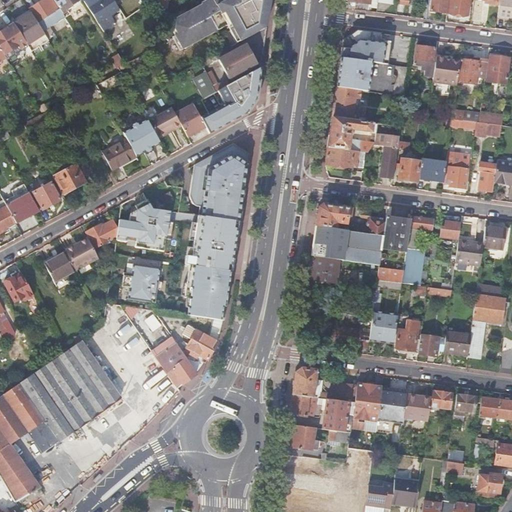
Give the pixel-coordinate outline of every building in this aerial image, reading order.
[(43,34),(46,39),(51,36),(41,20),(44,19),(45,20),(50,17),(51,20),(55,18),(52,14),(55,12),(47,0),(42,0),(29,8),(38,23),(37,23),(43,34)] [(53,0),(61,12),(80,0),(53,0)] [(86,0),(84,2),(97,23),(119,9),(112,0),(86,0)] [(143,0),(147,5),(153,14),(163,7),(163,8),(166,8),(167,1),(166,0),(143,0)] [(207,0),(202,3),(203,5),(177,18),(175,29),(178,34),(175,36),(183,49),(228,25),(227,23),(231,20),(234,25),(235,28),(233,29),(236,33),(232,35),(236,43),(266,27),(263,21),(267,19),(264,13),(268,11),(266,6),(269,4),(267,0),(207,0)] [(348,1),(347,0),(343,0),(343,8),(353,10),(348,1)] [(368,12),(369,0),(347,0),(348,1),(353,10),(368,12)] [(431,0),(430,11),(446,14),(446,13),(448,0),(431,0)] [(449,0),(448,13),(467,16),(468,0),(449,0)] [(511,0),(498,0),(498,5),(497,17),(511,19),(511,0)] [(117,23),(126,18),(122,10),(113,14),(117,23)] [(30,13),(13,23),(13,24),(26,44),(26,45),(31,51),(48,41),(46,39),(43,34),(37,23),(30,13)] [(164,18),(156,20),(163,30),(164,18)] [(0,49),(2,53),(5,51),(10,48),(15,45),(21,41),(11,25),(9,22),(0,27),(0,49)] [(19,51),(21,50),(20,48),(26,44),(13,24),(11,25),(21,41),(15,45),(16,48),(17,47),(19,51)] [(260,64),(266,27),(236,43),(215,54),(229,79),(255,65),(260,64)] [(371,62),(387,65),(390,45),(379,44),(380,33),(356,30),(342,41),(340,58),(371,62)] [(180,51),(183,49),(175,36),(172,37),(180,51)] [(26,58),(33,54),(31,51),(26,45),(26,44),(20,48),(21,50),(26,58)] [(414,60),(426,61),(432,62),(434,49),(416,46),(414,60)] [(6,60),(8,62),(16,74),(24,69),(14,54),(9,57),(6,60)] [(459,62),(456,83),(476,85),(477,78),(484,79),(487,61),(479,60),(479,62),(476,62),(476,59),(473,59),(473,56),(460,55),(459,60),(459,62)] [(432,70),(431,82),(456,85),(456,83),(459,62),(450,61),(450,58),(434,56),(433,62),(432,70)] [(508,73),(509,59),(489,56),(487,71),(486,82),(506,85),(508,73)] [(107,72),(101,75),(104,81),(112,76),(120,72),(117,68),(123,64),(119,58),(104,67),(107,72)] [(340,58),(336,87),(360,91),(367,92),(369,78),(371,62),(340,58)] [(425,69),(432,70),(433,62),(432,62),(426,61),(425,69)] [(221,88),(220,89),(227,102),(199,117),(205,127),(208,133),(245,114),(255,99),(259,68),(228,85),(221,88)] [(210,71),(206,73),(213,85),(215,83),(217,83),(210,71)] [(206,73),(194,79),(204,98),(215,92),(212,85),(213,85),(206,73)] [(104,81),(101,75),(93,79),(96,85),(104,81)] [(221,88),(228,85),(226,80),(219,84),(221,88)] [(336,87),(331,117),(355,121),(355,117),(353,117),(354,110),(353,110),(354,98),(358,98),(360,91),(336,87)] [(179,124),(186,137),(205,127),(199,117),(192,104),(174,114),(179,124)] [(171,108),(147,121),(156,139),(167,133),(166,131),(179,124),(174,114),(171,108)] [(452,110),(451,119),(462,120),(476,122),(479,122),(480,114),(452,110)] [(41,114),(23,124),(28,132),(48,122),(47,119),(51,117),(47,111),(41,114)] [(480,114),(479,122),(493,124),(501,125),(501,119),(502,116),(480,113),(480,114)] [(327,147),(347,150),(349,131),(348,129),(350,127),(352,130),(351,132),(354,133),(354,130),(375,133),(376,124),(355,121),(331,117),(327,147)] [(126,139),(135,156),(143,152),(144,154),(152,150),(151,148),(159,143),(156,139),(147,121),(146,119),(138,123),(137,121),(128,125),(130,128),(122,132),(126,139)] [(462,120),(451,119),(450,125),(475,128),(476,122),(462,120)] [(476,122),(475,128),(474,135),(485,137),(486,133),(499,135),(501,125),(493,124),(479,122),(476,122)] [(375,133),(373,143),(383,146),(379,177),(392,179),(396,149),(397,141),(398,136),(375,133)] [(126,139),(101,152),(111,170),(135,156),(126,139)] [(351,140),(350,150),(364,152),(366,153),(373,143),(351,140)] [(364,152),(350,150),(347,150),(327,147),(324,165),(362,170),(364,152)] [(511,152),(497,151),(493,183),(511,185),(511,152)] [(199,213),(236,219),(244,165),(231,155),(206,169),(199,213)] [(466,169),(467,161),(446,158),(445,163),(443,182),(443,183),(449,184),(449,186),(465,189),(467,170),(466,169)] [(400,159),(397,179),(416,182),(419,162),(400,159)] [(445,163),(420,159),(417,179),(443,182),(445,163)] [(52,177),(62,195),(86,182),(76,163),(52,177)] [(476,191),(490,192),(494,165),(479,163),(477,172),(479,172),(476,191)] [(29,194),(38,211),(41,209),(41,210),(59,200),(50,182),(41,187),(40,185),(37,187),(38,189),(29,194)] [(29,194),(28,193),(5,205),(5,206),(14,222),(15,223),(38,211),(29,194)] [(128,220),(117,219),(116,228),(114,236),(114,240),(126,242),(127,236),(135,237),(134,247),(163,251),(169,211),(150,209),(148,204),(129,213),(128,220)] [(318,208),(315,227),(339,230),(340,226),(335,225),(336,223),(345,224),(346,217),(350,218),(352,209),(323,205),(318,208)] [(4,227),(14,222),(5,206),(0,209),(0,232),(5,229),(4,227)] [(230,268),(236,219),(199,213),(190,262),(230,268)] [(410,217),(410,221),(408,236),(412,237),(413,232),(418,232),(418,229),(431,231),(433,220),(410,217)] [(384,222),(382,236),(381,248),(405,252),(408,236),(410,221),(385,218),(384,222)] [(99,224),(85,232),(94,248),(105,241),(107,244),(110,242),(108,240),(114,236),(116,228),(112,220),(100,226),(99,224)] [(362,233),(382,236),(384,222),(368,220),(367,223),(370,223),(369,227),(354,225),(353,232),(362,233)] [(441,227),(439,237),(457,239),(459,223),(444,221),(444,227),(441,227)] [(311,256),(338,260),(343,260),(378,265),(379,258),(381,248),(382,236),(362,233),(353,232),(347,231),(339,230),(315,227),(311,256)] [(505,229),(485,227),(482,244),(482,246),(502,249),(505,229)] [(64,251),(65,251),(75,270),(97,257),(86,238),(72,246),(64,251)] [(458,240),(455,262),(479,266),(482,246),(482,244),(474,243),(474,244),(468,243),(468,242),(463,241),(458,240)] [(403,281),(420,284),(426,250),(408,247),(403,281)] [(43,264),(54,283),(76,271),(75,270),(65,251),(43,264)] [(311,256),(308,280),(335,284),(338,260),(311,256)] [(222,321),(230,268),(190,262),(183,297),(189,298),(186,315),(222,321)] [(157,282),(159,268),(132,264),(131,273),(123,272),(121,286),(129,288),(127,299),(154,303),(156,289),(157,289),(158,282),(157,282)] [(403,272),(378,269),(376,281),(401,284),(403,272)] [(24,300),(33,295),(21,273),(3,282),(14,302),(22,297),(24,300)] [(401,284),(376,281),(376,286),(400,289),(401,284)] [(477,284),(476,294),(501,297),(502,288),(477,284)] [(426,287),(425,293),(450,297),(451,290),(426,287)] [(501,297),(476,294),(470,335),(467,355),(467,357),(479,358),(484,321),(502,323),(506,297),(501,297)] [(360,311),(372,313),(372,311),(373,302),(352,299),(351,309),(347,308),(346,313),(350,314),(349,321),(364,323),(364,317),(359,316),(360,311)] [(0,339),(1,342),(13,336),(14,333),(14,331),(11,325),(10,325),(2,311),(0,312),(0,323),(1,325),(0,325),(0,339)] [(397,315),(372,311),(372,313),(370,325),(370,330),(368,341),(374,341),(374,338),(387,339),(387,343),(393,344),(396,320),(396,318),(397,315)] [(149,326),(158,323),(156,315),(147,317),(149,326)] [(417,351),(419,339),(416,339),(418,322),(412,321),(407,320),(406,330),(398,329),(395,348),(417,351)] [(190,339),(195,331),(186,326),(181,335),(190,339)] [(357,347),(367,349),(368,341),(370,330),(353,328),(353,330),(341,328),(341,330),(336,330),(335,340),(342,341),(342,343),(357,346),(357,347)] [(216,342),(217,342),(202,334),(195,331),(190,339),(185,349),(183,352),(188,356),(189,354),(196,358),(198,355),(207,360),(216,342)] [(445,331),(442,351),(467,355),(470,335),(445,331)] [(417,351),(417,354),(435,356),(438,338),(419,335),(419,339),(417,351)] [(162,367),(176,388),(196,375),(185,360),(187,358),(176,343),(171,336),(150,351),(155,357),(162,367)] [(110,348),(132,380),(142,374),(120,342),(110,348)] [(19,374),(22,380),(32,374),(28,367),(19,374)] [(295,373),(292,395),(313,398),(315,380),(323,381),(324,369),(316,367),(316,371),(301,369),(295,373)] [(318,398),(320,399),(321,392),(323,381),(315,380),(313,398),(318,398)] [(320,399),(354,403),(357,383),(357,381),(347,380),(347,385),(332,383),(331,394),(321,392),(320,399)] [(351,428),(375,431),(376,426),(377,420),(381,390),(381,387),(357,383),(354,403),(351,428)] [(381,390),(377,420),(402,423),(402,420),(403,418),(406,394),(406,393),(381,390)] [(432,392),(430,409),(433,409),(434,407),(450,409),(452,394),(432,392)] [(420,396),(406,394),(403,418),(415,419),(428,421),(431,398),(420,396)] [(457,394),(455,409),(455,412),(458,412),(459,410),(474,412),(476,397),(457,394)] [(292,395),(289,415),(304,417),(313,417),(318,398),(313,398),(292,395)] [(322,429),(350,433),(351,428),(354,403),(320,399),(318,398),(313,417),(319,417),(322,402),(325,403),(322,429)] [(500,400),(482,398),(479,418),(482,418),(482,415),(497,417),(500,400)] [(511,401),(500,400),(497,417),(497,420),(504,421),(504,418),(511,419),(511,401)] [(288,424),(285,447),(317,451),(318,447),(319,447),(320,441),(314,441),(314,432),(322,433),(322,429),(288,424)] [(476,437),(475,444),(493,446),(494,440),(476,437)] [(511,446),(498,444),(495,464),(511,465),(511,446)] [(342,492),(313,489),(281,484),(278,503),(277,503),(281,511),(364,511),(368,487),(373,451),(348,448),(346,462),(342,492)] [(449,449),(447,461),(457,462),(458,450),(449,449)] [(281,484),(313,489),(318,459),(284,454),(280,484),(281,484)] [(457,462),(447,461),(446,472),(462,474),(464,463),(457,462)] [(479,480),(478,490),(482,491),(481,494),(487,495),(487,492),(499,493),(501,475),(490,473),(489,481),(479,480)] [(394,479),(393,485),(391,501),(406,504),(406,506),(416,507),(419,483),(394,479)] [(383,489),(368,487),(364,511),(382,511),(384,503),(391,505),(391,501),(393,485),(384,484),(383,489)] [(422,511),(440,511),(442,502),(424,500),(422,511)] [(455,502),(442,500),(442,502),(440,511),(472,511),(473,505),(457,503),(456,511),(453,511),(454,503),(455,502)]
